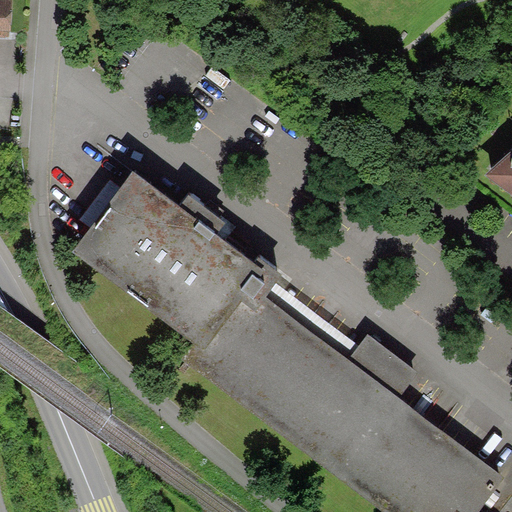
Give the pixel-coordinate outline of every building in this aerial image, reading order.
[(0,0),(0,28),(10,29),(11,0),(0,0)] [(511,144),(485,169),(511,188),(511,144)] [(181,189),(133,152),(71,233),(196,327),(206,333),(264,252),(256,246),(220,217),(227,207),(189,178),(181,189)] [(182,349),(397,511),(447,511),(458,498),(473,509),(478,503),(506,467),(403,388),(421,364),(369,325),(351,349),(266,282),(283,259),(260,242),(256,246),(264,252),(206,333),(196,327),(182,349)] [(491,511),(478,503),(473,509),(458,498),(447,511),(491,511)]
